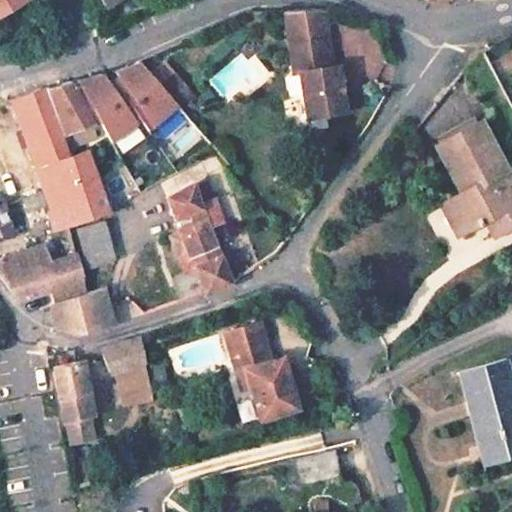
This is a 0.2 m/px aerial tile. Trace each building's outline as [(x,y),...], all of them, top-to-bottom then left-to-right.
[(322,10),(276,11),(284,43),(320,35),(322,10)] [(320,35),(284,43),(291,72),(297,71),(307,118),(343,112),(331,60),(326,62),(320,35)] [(0,64),(18,60),(10,48),(1,52),(0,50),(0,64)] [(114,72),(105,74),(139,121),(146,132),(176,106),(174,104),(169,98),(154,82),(136,62),(114,72)] [(168,70),(154,82),(169,98),(182,86),(168,70)] [(105,74),(75,82),(99,122),(110,141),(139,121),(105,74)] [(75,82),(43,89),(62,137),(99,122),(75,82)] [(182,86),(169,98),(174,104),(187,92),(182,86)] [(31,92),(9,99),(35,171),(48,167),(64,209),(51,213),(48,213),(48,219),(50,228),(64,224),(105,211),(86,150),(68,156),(40,90),(31,92)] [(441,204),(456,233),(485,219),(498,213),(506,228),(511,225),(511,179),(481,123),(436,146),(461,193),(441,204)] [(35,171),(51,213),(64,209),(48,167),(35,171)] [(176,254),(188,250),(203,289),(231,279),(210,226),(224,220),(207,177),(166,193),(179,228),(167,232),(176,254)] [(0,239),(23,232),(30,221),(24,202),(0,210),(0,239)] [(494,235),(506,228),(498,213),(485,219),(494,235)] [(102,220),(73,229),(84,267),(113,259),(102,220)] [(47,261),(42,243),(0,256),(0,276),(17,298),(50,287),(54,301),(84,292),(73,253),(47,261)] [(48,303),(55,326),(59,328),(77,333),(114,321),(103,287),(84,292),(54,301),(48,303)] [(255,401),(265,426),(302,412),(283,363),(273,367),(258,329),(223,342),(238,381),(246,378),(252,394),(255,401)] [(100,349),(109,371),(121,366),(143,358),(135,336),(100,349)] [(121,366),(132,396),(154,388),(143,358),(121,366)] [(59,364),(53,365),(63,419),(65,418),(69,438),(93,433),(89,413),(91,413),(80,359),(59,364)] [(0,398),(20,397),(18,360),(0,361),(0,398)] [(511,398),(502,361),(460,372),(483,459),(511,450),(511,398)] [(238,381),(245,397),(252,394),(246,378),(238,381)] [(26,410),(0,411),(0,448),(28,447),(26,410)] [(335,453),(296,462),(303,489),(341,479),(335,453)] [(327,511),(327,502),(317,503),(317,511),(327,511)]
